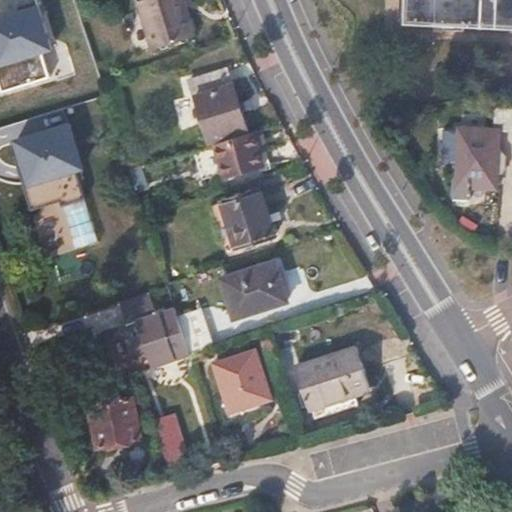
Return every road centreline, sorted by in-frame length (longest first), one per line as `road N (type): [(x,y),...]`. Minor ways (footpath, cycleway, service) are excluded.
road 1 (residential): [(511,432),(470,454),(307,501),(254,474),(123,511)]
road 2 (secondary): [(459,340),(312,90),(271,0)]
road 3 (residential): [(75,511),(0,349)]
